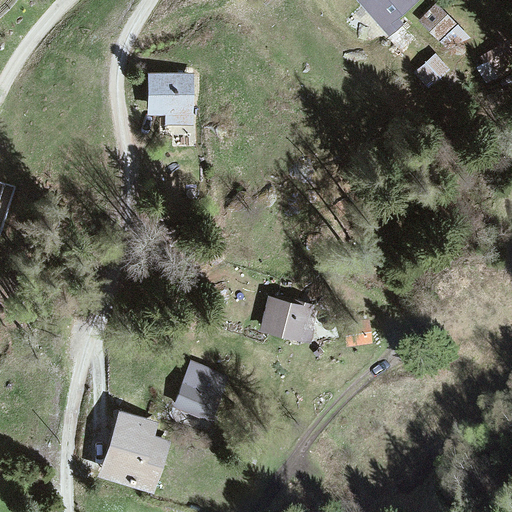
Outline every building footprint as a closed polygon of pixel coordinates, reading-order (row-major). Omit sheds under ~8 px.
[(414,1),(412,0),(352,0),(380,31),(414,1)] [(455,29),(429,9),(416,26),(442,46),(455,29)] [(183,76),(138,76),(138,113),(183,113),(183,76)] [(0,229),(16,180),(0,175),(0,229)] [(317,311),(263,297),(253,335),(307,349),(317,311)] [(371,318),(342,319),(343,347),(373,345),(371,318)] [(185,364),(165,409),(202,425),(222,380),(185,364)] [(166,431),(105,415),(89,478),(149,494),(166,431)]
